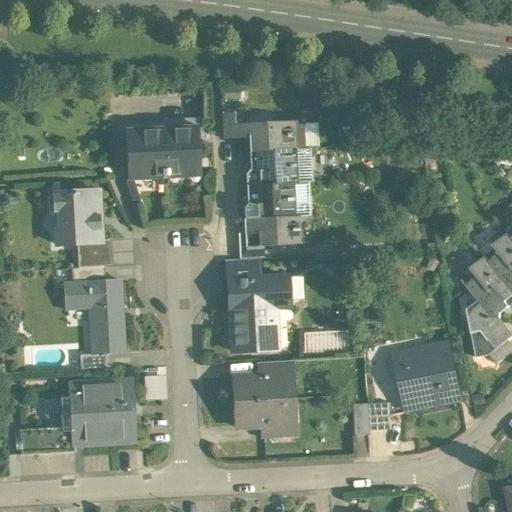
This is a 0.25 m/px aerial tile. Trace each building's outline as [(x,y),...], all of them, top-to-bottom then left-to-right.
[(233,113),(221,114),(223,140),(234,139),(233,113)] [(244,113),(233,113),(234,139),(246,139),(244,113)] [(196,118),(160,120),(160,123),(161,123),(164,181),(167,181),(167,172),(198,170),(198,177),(199,177),(196,118)] [(293,122),(249,125),(250,144),(248,144),(249,153),(295,150),(293,122)] [(160,123),(123,125),(126,181),(161,179),(161,182),(164,181),(161,123),(160,123)] [(295,150),(249,153),(249,170),(245,175),(246,187),(293,184),(297,184),(295,150)] [(293,184),(246,187),(246,204),(242,209),(243,220),(294,217),(293,184)] [(97,192),(51,195),(47,199),(47,211),(52,215),(58,215),(59,228),(55,232),(56,246),(76,245),(99,243),(99,241),(97,192)] [(294,217),(243,220),(243,235),(243,236),(260,235),(261,247),(262,247),(300,245),(298,217),(294,217)] [(260,235),(243,236),(243,235),(237,235),(238,249),(261,247),(260,235)] [(511,243),(510,240),(506,236),(492,247),(498,255),(488,264),(511,294),(511,243)] [(99,243),(76,245),(77,269),(103,268),(111,268),(110,254),(109,240),(99,241),(99,243)] [(261,247),(238,249),(239,261),(256,260),(263,259),(262,247),(261,247)] [(511,294),(488,264),(484,259),(469,271),(476,278),(465,287),(480,305),(491,319),(499,320),(500,314),(511,304),(511,294)] [(239,261),(226,261),(227,281),(258,280),(256,260),(239,261)] [(77,269),(70,270),(71,284),(104,282),(103,268),(77,269)] [(258,280),(227,281),(229,311),(231,311),(233,353),(265,352),(262,309),(287,308),(286,278),(258,280)] [(71,284),(64,284),(65,312),(89,311),(91,355),(108,354),(123,353),(119,281),(104,282),(71,284)] [(491,319),(480,305),(468,315),(477,359),(489,356),(508,341),(511,338),(511,335),(499,320),(491,319)] [(303,331),(303,346),(339,347),(339,332),(303,331)] [(511,345),(508,341),(489,356),(497,366),(511,353),(511,345)] [(449,346),(404,355),(408,375),(398,376),(402,399),(412,397),(415,410),(459,401),(449,346)] [(91,355),(79,355),(79,373),(109,372),(108,354),(91,355)] [(289,362),(259,364),(259,376),(259,377),(290,375),(289,362)] [(290,375),(259,377),(259,376),(232,378),(233,403),(284,401),(283,377),(290,377),(290,375)] [(119,384),(70,387),(72,428),(73,445),(74,445),(122,442),(126,441),(129,438),(131,434),(131,430),(130,426),(125,420),(124,406),(126,403),(129,399),(129,395),(128,391),(126,387),(123,385),(119,384)] [(284,401),(233,403),(234,429),(262,427),(293,425),(293,423),(286,424),(284,401)] [(389,404),(366,405),(368,432),(390,431),(389,404)] [(366,405),(352,406),(353,437),(368,436),(368,432),(366,405)] [(293,425),(262,427),(263,440),(294,438),(293,425)] [(72,428),(18,431),(19,457),(75,454),(74,445),(73,445),(72,428)]
